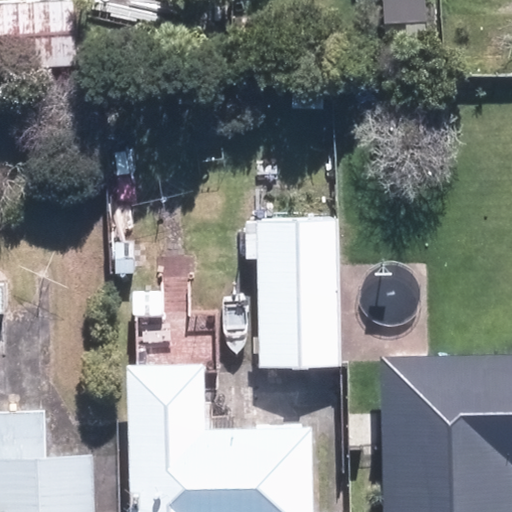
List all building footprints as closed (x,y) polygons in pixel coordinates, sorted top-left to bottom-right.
[(79,0),(0,0),(0,72),(80,72),(79,0)] [(335,366),(332,221),(254,223),(257,368),(335,366)] [(511,361),(376,364),(378,511),(505,511),(505,471),(511,470),(511,361)] [(192,368),(119,370),(123,511),(302,511),(300,430),(194,434),(192,368)] [(86,511),(84,458),(0,461),(0,511),(86,511)]
